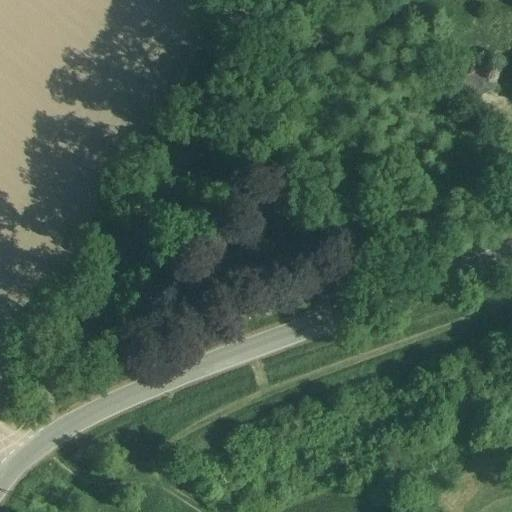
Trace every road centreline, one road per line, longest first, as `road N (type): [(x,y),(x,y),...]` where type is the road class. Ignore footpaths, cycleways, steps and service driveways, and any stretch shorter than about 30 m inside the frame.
road 1 (tertiary): [(511,249),(108,404),(35,448),(0,483)]
road 2 (track): [(35,414),(277,0)]
